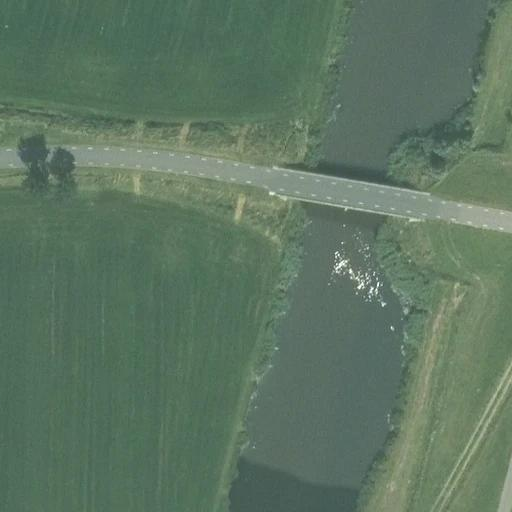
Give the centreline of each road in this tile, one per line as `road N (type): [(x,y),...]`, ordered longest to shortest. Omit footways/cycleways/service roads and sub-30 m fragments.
road 1 (unclassified): [(511,221),(199,164),(51,153),(0,158)]
road 2 (track): [(511,368),(432,511)]
